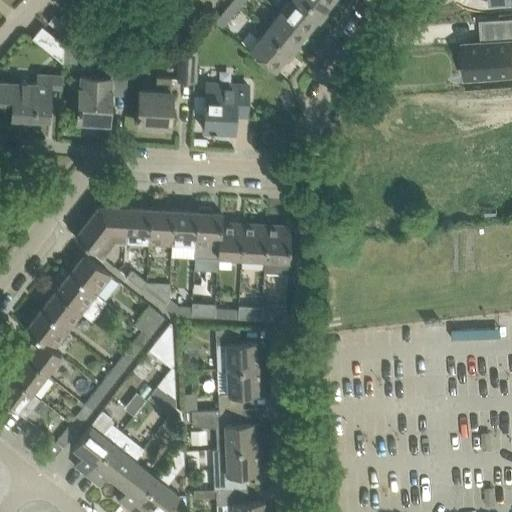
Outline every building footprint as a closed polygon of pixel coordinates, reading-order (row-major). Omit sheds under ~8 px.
[(319,24),(325,16),(305,0),(289,0),(280,11),(305,31),(314,20),(319,24)] [(305,0),(325,16),(332,8),(327,4),(330,0),(305,0)] [(222,27),(238,7),(231,2),(215,21),(222,27)] [(267,18),(260,26),(294,54),(301,46),(296,42),(305,31),(280,11),(271,22),(267,18)] [(70,27),(54,14),(48,21),(64,35),(70,27)] [(482,41),(463,43),(465,78),(511,74),(511,17),(480,20),(480,22),(486,21),(487,38),(482,39),(482,41)] [(64,44),(57,38),(42,26),(32,38),(48,50),(62,62),(64,44)] [(283,58),(288,62),(294,54),(260,26),(254,34),(258,37),(249,49),(274,69),(283,58)] [(64,44),(62,62),(76,62),(77,55),(88,55),(89,45),(64,44)] [(128,74),(129,47),(111,46),(110,74),(128,74)] [(194,81),(196,50),(179,50),(178,80),(194,81)] [(108,121),(110,85),(111,75),(80,73),(77,120),(96,121),(108,121)] [(50,86),(61,87),(62,75),(39,74),(38,83),(0,80),(0,101),(13,102),(12,117),(48,119),(50,86)] [(139,90),(138,112),(136,112),(136,116),(138,117),(138,124),(169,125),(172,77),(157,77),(156,91),(139,90)] [(195,93),(195,107),(205,107),(203,129),(210,129),(210,131),(215,131),(215,130),(233,131),(235,108),(247,109),(248,83),(206,81),(205,93),(195,93)] [(114,239),(124,240),(125,207),(99,205),(88,219),(114,239)] [(124,240),(147,241),(149,208),(125,207),(124,240)] [(147,241),(170,242),(172,209),(149,208),(147,241)] [(172,209),(170,242),(194,244),(195,210),(172,209)] [(194,244),(193,253),(216,255),(216,245),(218,245),(219,221),(221,221),(221,212),(195,210),(194,244)] [(101,256),(114,239),(88,219),(75,236),(101,256)] [(218,245),(216,245),(216,255),(242,256),(243,222),(221,221),(219,221),(218,245)] [(266,224),(243,222),(242,256),(264,257),(265,257),(266,224)] [(265,257),(264,257),(264,270),(286,271),(287,258),(288,259),(290,225),(266,224),(265,257)] [(68,273),(97,295),(97,294),(112,275),(84,253),(68,273)] [(150,284),(146,281),(146,280),(145,280),(131,270),(126,277),(145,292),(150,284)] [(90,318),(105,300),(97,294),(97,295),(68,273),(54,291),(82,313),(83,312),(90,318)] [(150,284),(145,292),(163,306),(169,298),(169,282),(146,280),(146,281),(150,284)] [(40,309),(68,331),(82,313),(54,291),(40,309)] [(163,306),(175,314),(191,315),(192,306),(191,306),(179,306),(169,298),(163,306)] [(191,301),(191,306),(192,306),(191,315),(214,316),(214,307),(215,301),(192,301),(191,301)] [(238,308),(239,308),(238,317),(262,318),(262,306),(261,305),(238,304),(238,308)] [(262,306),(262,318),(265,318),(268,318),(282,319),(285,319),(286,307),(262,306)] [(215,307),(214,316),(238,317),(239,308),(238,308),(215,307)] [(60,354),(54,349),(68,331),(40,309),(25,328),(33,334),(59,355),(60,354)] [(156,311),(142,330),(149,336),(164,317),(156,311)] [(173,357),(170,320),(153,343),(173,357)] [(471,336),(511,331),(511,320),(470,325),(471,336)] [(219,328),(214,328),(214,342),(216,368),(225,367),(225,368),(258,367),(256,340),(240,341),(239,327),(219,328)] [(127,348),(135,354),(149,336),(142,330),(130,344),(125,340),(122,344),(127,348)] [(18,353),(45,373),(59,355),(33,334),(18,353)] [(113,367),(120,372),(135,354),(127,348),(113,367)] [(18,353),(4,371),(30,392),(45,373),(18,353)] [(166,392),(168,391),(175,398),(173,365),(170,365),(156,384),(166,392)] [(106,391),(120,372),(113,367),(98,385),(106,391)] [(225,367),(216,368),(218,407),(218,409),(243,407),(242,393),(259,392),(258,367),(225,368),(225,367)] [(4,371),(0,376),(0,397),(16,410),(25,417),(39,399),(30,392),(4,371)] [(79,398),(78,399),(91,410),(106,391),(98,385),(90,395),(85,403),(79,398)] [(81,407),(69,422),(77,428),(91,410),(78,399),(75,402),(81,407)] [(225,448),(256,447),(255,420),(243,421),(243,407),(218,409),(218,407),(191,409),(191,423),(214,426),(216,448),(225,448)] [(112,419),(101,410),(72,446),(82,454),(74,464),(87,474),(121,430),(110,421),(112,419)] [(69,422),(55,440),(62,446),(77,428),(69,422)] [(144,447),(131,437),(121,430),(87,474),(100,485),(108,474),(117,481),(135,458),(144,447)] [(62,446),(55,440),(53,439),(46,448),(55,455),(62,446)] [(156,475),(130,509),(134,511),(149,511),(152,509),(156,511),(164,511),(174,501),(180,493),(166,482),(183,461),(181,443),(156,475)] [(216,448),(212,448),(214,488),(222,487),(222,488),(246,487),(246,473),(257,472),(256,447),(225,448),(216,448)] [(126,489),(118,499),(130,509),(156,475),(135,458),(117,481),(126,489)] [(216,511),(264,511),(264,500),(247,501),(246,487),(222,488),(222,487),(214,488),(192,489),(193,497),(216,496),(216,511)]
